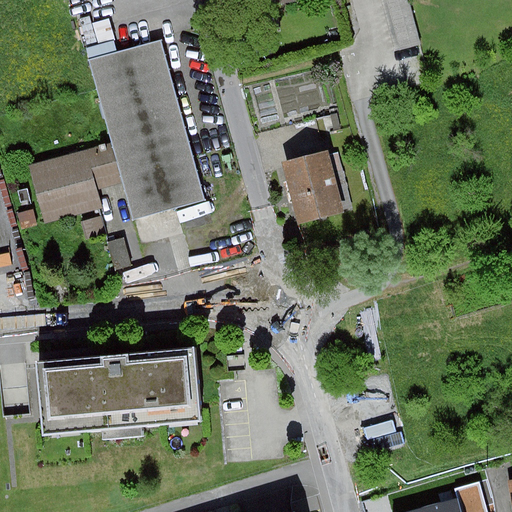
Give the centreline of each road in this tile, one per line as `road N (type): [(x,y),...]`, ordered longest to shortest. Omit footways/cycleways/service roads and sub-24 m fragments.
road 1 (residential): [(308,348),(214,0)]
road 2 (residential): [(308,348),(266,318),(207,309),(0,330)]
road 3 (residential): [(352,511),(308,348)]
